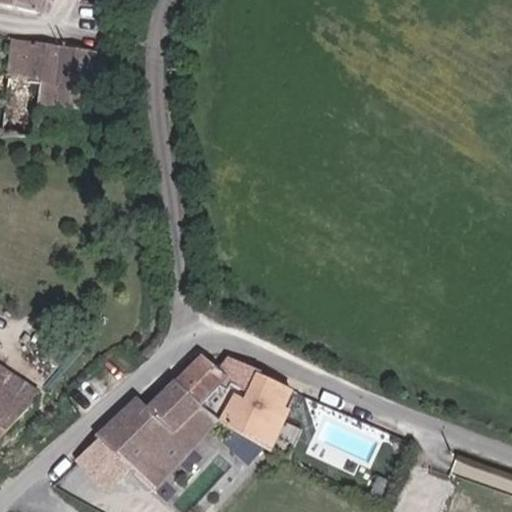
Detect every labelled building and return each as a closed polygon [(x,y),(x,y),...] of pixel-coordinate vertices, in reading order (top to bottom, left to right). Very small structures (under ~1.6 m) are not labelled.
[(63,43),(66,27),(46,24),(42,24),(29,20),(21,58),(9,110),(40,116),(48,83),(57,42),(63,43)] [(84,29),(66,27),(63,43),(94,48),(98,32),(84,29)] [(94,48),(63,43),(57,42),(48,83),(84,90),(94,48)] [(208,361),(179,386),(201,408),(222,389),(232,395),(237,389),(256,400),(266,381),(268,377),(264,375),(235,363),(223,374),(208,361)] [(0,432),(6,428),(53,388),(0,363),(0,432)] [(285,405),(296,394),(266,381),(256,400),(237,389),(232,395),(222,389),(201,408),(218,425),(257,448),(293,411),(285,405)] [(141,406),(93,448),(110,464),(112,462),(134,479),(159,457),(174,469),(176,467),(218,425),(201,408),(179,386),(148,412),(141,406)] [(93,448),(82,457),(98,472),(110,464),(93,448)] [(19,511),(9,503),(0,511),(19,511)]
